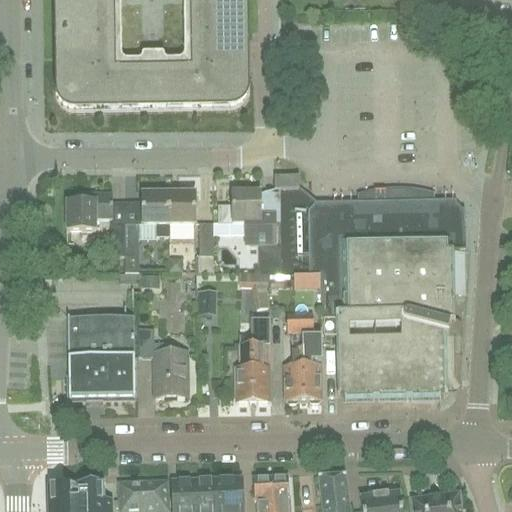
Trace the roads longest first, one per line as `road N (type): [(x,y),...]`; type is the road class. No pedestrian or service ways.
road 1 (residential): [(8,451),(475,444)]
road 2 (residential): [(11,159),(240,154),(262,125),(265,28)]
road 3 (residential): [(475,444),(496,175),(511,109)]
road 4 (residential): [(0,314),(11,159)]
